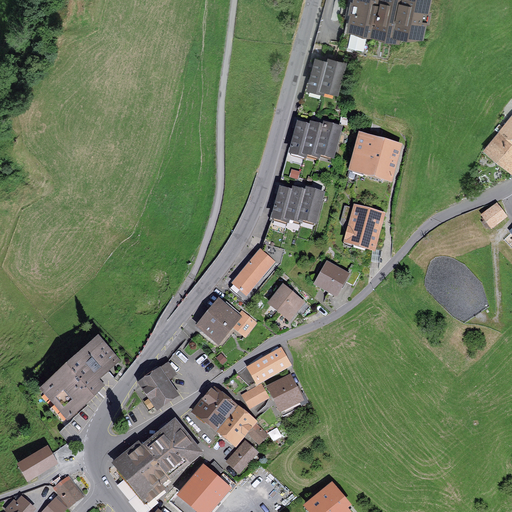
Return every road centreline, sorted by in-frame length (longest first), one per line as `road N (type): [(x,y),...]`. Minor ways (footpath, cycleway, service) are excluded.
road 1 (tertiary): [(317,0),(250,223),(113,403),(93,458)]
road 2 (residential): [(511,185),(434,223),(350,307),(253,357),(168,418),(93,458)]
road 3 (track): [(160,339),(213,221),(234,0)]
